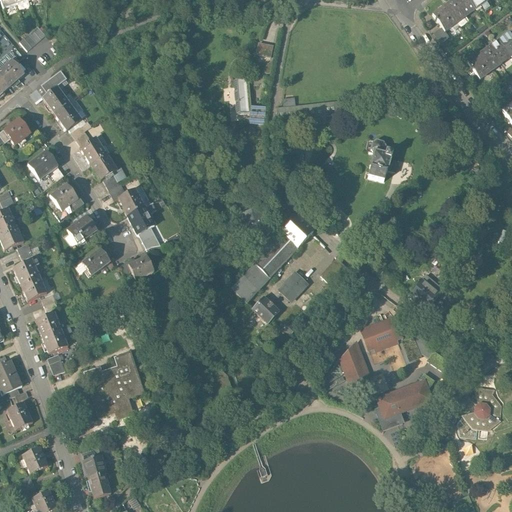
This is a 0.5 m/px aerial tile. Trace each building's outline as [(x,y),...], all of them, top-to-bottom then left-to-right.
[(0,0),(4,11),(17,7),(15,0),(0,0)] [(460,0),(451,0),(447,3),(460,21),(471,13),(460,0)] [(460,0),(471,13),(481,5),(477,0),(460,0)] [(449,29),(460,21),(447,3),(437,11),(447,26),(449,29)] [(449,29),(447,26),(436,34),(444,45),(455,36),(449,29)] [(20,44),(28,53),(46,37),(39,28),(20,44)] [(511,46),(504,36),(493,43),(506,61),(511,55),(511,46)] [(493,43),(483,51),(495,68),(506,61),(493,43)] [(274,60),(275,47),(260,45),(258,58),(274,60)] [(484,76),(495,68),(483,51),(472,59),(484,76)] [(0,71),(11,87),(27,74),(15,58),(0,68),(0,71)] [(0,95),(11,87),(0,71),(0,95)] [(39,92),(45,100),(64,89),(69,85),(64,76),(53,83),(39,92)] [(247,82),(236,83),(238,116),(250,115),(249,123),(263,125),(264,111),(249,109),(247,82)] [(57,119),(75,107),(64,89),(45,100),(51,110),(57,119)] [(281,102),(282,109),(294,108),(293,101),(281,102)] [(343,116),(342,104),(275,111),(274,125),(295,123),(296,128),(324,125),(323,118),(343,116)] [(85,123),(75,107),(57,119),(63,129),(67,135),(85,123)] [(10,139),(14,146),(32,133),(20,116),(2,129),(10,139)] [(0,138),(3,144),(10,139),(2,129),(0,130),(0,138)] [(81,148),(91,165),(112,153),(103,136),(81,148)] [(378,154),(372,178),(389,182),(392,171),(397,172),(400,162),(394,161),(396,155),(390,153),(391,147),(389,144),(383,142),(378,144),(376,150),(378,154)] [(48,149),(27,164),(39,181),(60,165),(48,149)] [(91,165),(100,183),(122,170),(112,153),(91,165)] [(59,213),(78,201),(67,184),(48,196),(59,213)] [(116,200),(126,218),(148,207),(138,188),(116,200)] [(10,192),(0,196),(0,200),(4,208),(15,202),(10,192)] [(126,218),(137,237),(159,225),(148,207),(126,218)] [(10,209),(0,212),(0,231),(17,224),(10,209)] [(87,215),(65,230),(76,246),(98,231),(87,215)] [(270,215),(246,222),(260,270),(281,248),(270,215)] [(0,243),(3,249),(24,241),(17,224),(0,231),(0,243)] [(305,224),(289,240),(305,257),(320,242),(305,224)] [(281,248),(260,270),(236,293),(252,309),(305,257),(289,240),(281,248)] [(30,247),(19,250),(22,261),(33,258),(30,247)] [(90,278),(110,263),(98,247),(78,262),(90,278)] [(134,259),(141,277),(161,269),(154,251),(134,259)] [(342,256),(326,274),(341,288),(357,270),(342,256)] [(31,261),(11,269),(18,286),(38,278),(31,261)] [(38,278),(18,286),(25,302),(45,294),(38,278)] [(425,278),(407,299),(425,313),(442,292),(425,278)] [(303,280),(286,298),(294,306),(312,288),(303,280)] [(45,300),(45,310),(57,309),(56,299),(45,300)] [(269,302),(258,314),(272,329),(285,317),(269,302)] [(54,316),(34,324),(41,340),(61,332),(54,316)] [(395,319),(360,332),(368,353),(375,350),(376,354),(384,351),(398,346),(396,342),(403,339),(395,319)] [(283,330),(279,333),(283,338),(286,336),(293,344),(303,333),(295,327),(287,335),(283,330)] [(61,332),(41,340),(45,349),(48,356),(57,352),(67,348),(61,332)] [(413,337),(401,342),(410,363),(422,358),(413,337)] [(370,373),(358,341),(341,360),(350,383),(354,394),(375,386),(370,373)] [(458,361),(438,349),(432,359),(451,372),(458,361)] [(113,357),(116,366),(108,368),(101,371),(99,366),(82,372),(98,418),(116,412),(119,422),(135,416),(131,407),(129,400),(145,394),(133,360),(130,351),(113,357)] [(488,351),(479,359),(487,368),(496,360),(488,351)] [(58,355),(47,360),(53,378),(66,374),(58,355)] [(14,365),(11,359),(0,363),(0,380),(17,373),(14,365)] [(479,375),(487,368),(479,359),(471,366),(479,375)] [(438,400),(433,388),(439,379),(428,372),(422,381),(404,388),(380,397),(384,407),(379,409),(387,430),(408,422),(405,412),(412,410),(438,400)] [(20,380),(17,373),(0,380),(0,393),(1,396),(23,387),(20,380)] [(489,400),(474,392),(458,423),(472,431),(476,423),(489,400)] [(24,401),(5,411),(15,430),(33,421),(24,401)] [(42,445),(20,455),(29,474),(50,465),(42,445)] [(475,455),(472,446),(463,449),(465,459),(475,455)] [(82,471),(84,477),(106,469),(101,454),(79,462),(82,471)] [(87,486),(89,492),(111,485),(106,469),(84,477),(87,486)] [(28,490),(33,486),(27,479),(22,483),(28,490)] [(49,488),(30,497),(36,511),(48,511),(58,507),(49,488)] [(477,511),(473,500),(441,511),(477,511)]
